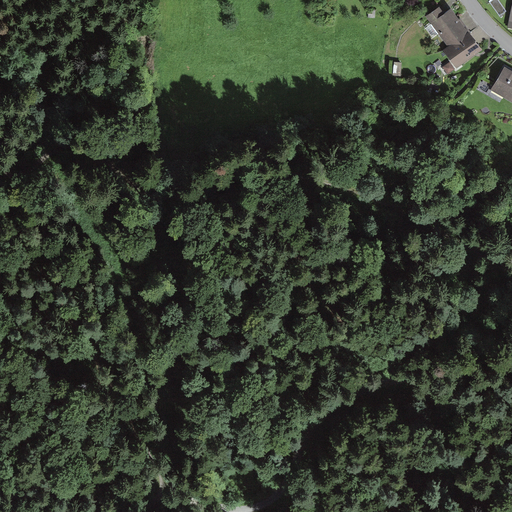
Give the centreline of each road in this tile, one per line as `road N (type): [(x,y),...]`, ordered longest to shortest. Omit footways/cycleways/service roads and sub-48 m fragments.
road 1 (track): [(15,189),(38,156),(78,144),(148,194),(186,198),(230,171),(267,169),(348,187),(511,272)]
road 2 (track): [(511,367),(366,387),(332,401),(310,427),(279,495),(252,508),(171,498)]
